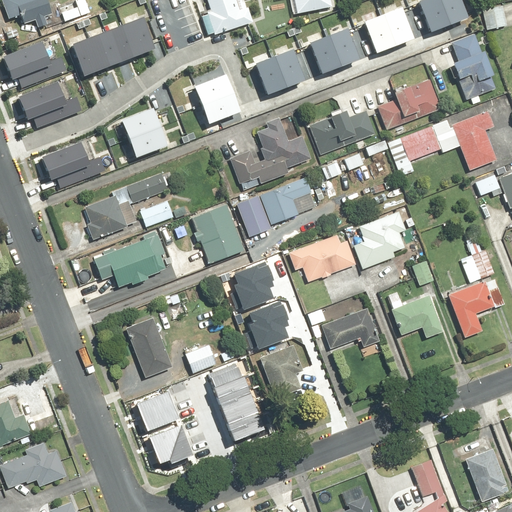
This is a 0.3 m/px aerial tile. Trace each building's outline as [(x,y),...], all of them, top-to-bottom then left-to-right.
[(0,0),(0,5),(5,21),(16,17),(19,27),(32,22),(35,29),(44,26),(42,19),(49,16),(43,0),(0,0)] [(83,0),(76,0),(72,2),(78,17),(88,14),(83,0)] [(332,0),(204,0),(213,34),(252,24),(246,0),(247,0),(291,0),(295,14),(333,4),(332,0)] [(450,24),(440,0),(423,0),(419,2),(431,31),(450,24)] [(469,16),(463,0),(440,0),(450,24),(469,16)] [(68,3),(58,7),(64,22),(74,19),(68,3)] [(501,6),(480,10),(484,32),(505,28),(501,6)] [(415,38),(404,9),(385,16),(396,46),(415,38)] [(396,46),(385,16),(365,24),(377,53),(396,46)] [(157,48),(145,18),(127,25),(139,55),(157,48)] [(139,55),(127,25),(109,32),(121,62),(139,55)] [(360,58),(349,29),(330,37),(341,66),(360,58)] [(121,62),(109,32),(91,40),(103,69),(121,62)] [(473,35),(449,44),(455,62),(447,65),(454,82),(456,81),(463,102),(493,92),(473,35)] [(341,66),(330,37),(310,44),(322,73),(341,66)] [(103,69),(91,40),(74,47),(86,76),(103,69)] [(37,41),(1,54),(10,77),(16,75),(19,84),(64,67),(60,55),(45,61),(37,41)] [(305,80),(293,50),(274,58),(285,87),(305,80)] [(285,87),(274,58),(255,65),(266,95),(285,87)] [(176,76),(155,83),(159,96),(181,89),(176,76)] [(228,77),(197,88),(204,106),(234,94),(228,77)] [(439,111),(426,80),(389,95),(391,101),(375,108),(385,132),(439,111)] [(54,81),(18,94),(27,117),(33,114),(36,124),(82,107),(77,95),(62,101),(54,81)] [(234,94),(204,106),(210,123),(241,112),(234,94)] [(155,110),(124,121),(130,139),(161,127),(155,110)] [(341,113),(306,126),(318,156),(373,135),(364,111),(343,119),(341,113)] [(444,122),(385,145),(398,177),(411,172),(408,163),(439,150),(440,154),(457,147),(466,171),(494,161),(482,131),(491,128),(484,112),(448,126),(449,129),(447,130),(444,122)] [(64,134),(67,133),(70,142),(87,137),(82,122),(79,114),(60,120),(64,134)] [(249,152),(227,159),(237,185),(254,179),(257,186),(286,175),(284,169),(308,160),(299,137),(285,142),(276,119),(263,124),(265,129),(254,134),(260,149),(258,150),(262,161),(253,164),(249,152)] [(161,127),(130,139),(137,156),(167,145),(161,127)] [(77,144),(41,157),(49,180),(55,178),(59,187),(104,170),(100,158),(84,164),(77,144)] [(358,154),(343,160),(347,172),(362,166),(358,154)] [(337,163),(320,170),(325,182),(342,176),(337,163)] [(511,173),(495,179),(507,210),(509,210),(511,218),(511,173)] [(159,175),(123,188),(129,204),(165,192),(159,175)] [(492,175),(472,183),(478,197),(489,192),(491,198),(500,195),(492,175)] [(303,179),(256,197),(267,226),(296,216),(290,201),(309,194),(303,179)] [(113,197),(82,208),(87,224),(83,225),(90,242),(134,225),(126,202),(116,205),(113,197)] [(256,197),(234,205),(246,238),(268,230),(256,197)] [(166,202),(137,212),(143,228),(172,218),(166,202)] [(240,252),(223,206),(188,219),(193,232),(190,234),(193,244),(197,242),(206,265),(240,252)] [(360,243),(351,247),(360,271),(392,259),(390,254),(402,249),(397,234),(403,232),(397,213),(357,228),(360,237),(358,238),(360,243)] [(111,249),(89,258),(98,281),(109,277),(114,290),(128,285),(129,287),(145,281),(145,278),(162,271),(156,257),(161,255),(153,232),(140,237),(141,241),(112,252),(111,249)] [(334,236),(286,254),(292,271),(301,268),(306,283),(319,278),(319,280),(329,276),(328,275),(354,265),(345,241),(337,244),(334,236)] [(483,250),(458,260),(468,284),(492,274),(483,250)] [(236,292),(232,294),(239,310),(272,298),(268,288),(275,286),(265,261),(235,273),(238,282),(232,284),(236,292)] [(423,262),(410,267),(417,287),(431,281),(423,262)] [(493,280),(483,283),(493,309),(502,306),(493,280)] [(482,282),(445,296),(461,339),(479,333),(473,315),(492,308),(482,282)] [(177,293),(168,297),(172,307),(182,303),(177,293)] [(399,300),(389,304),(391,310),(388,311),(398,337),(419,330),(423,340),(440,334),(426,297),(401,306),(399,300)] [(244,331),(251,351),(288,338),(283,326),(291,323),(283,302),(249,314),(253,323),(250,324),(251,328),(244,331)] [(321,309),(306,314),(312,329),(327,323),(321,309)] [(367,310),(324,325),(332,348),(366,336),(369,345),(378,342),(367,310)] [(151,319),(123,330),(142,379),(170,369),(151,319)] [(206,345),(182,355),(190,375),(214,366),(206,345)] [(289,346),(257,359),(273,399),(299,389),(293,375),(299,372),(289,346)] [(240,364),(209,375),(235,442),(265,430),(240,364)] [(137,402),(146,430),(179,418),(170,391),(137,402)] [(0,449),(2,449),(0,446),(29,435),(22,415),(12,419),(5,401),(0,403),(0,449)] [(151,438),(160,463),(172,459),(172,463),(194,455),(183,426),(151,438)] [(42,444),(23,451),(25,456),(0,465),(0,474),(6,490),(23,483),(24,485),(34,481),(36,488),(64,478),(54,452),(46,455),(42,444)] [(490,449),(462,460),(477,503),(501,494),(498,488),(503,486),(490,449)] [(428,460),(408,467),(419,498),(432,493),(434,499),(413,511),(442,511),(438,505),(443,502),(428,460)] [(347,510),(342,511),(369,511),(364,497),(344,504),(347,510)] [(505,500),(491,506),(494,511),(507,511),(510,511),(505,500)]
